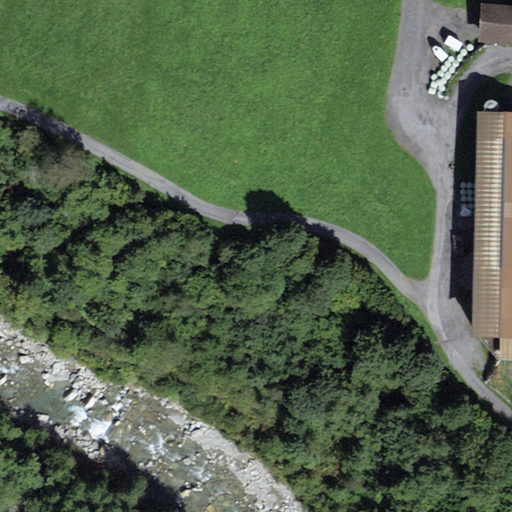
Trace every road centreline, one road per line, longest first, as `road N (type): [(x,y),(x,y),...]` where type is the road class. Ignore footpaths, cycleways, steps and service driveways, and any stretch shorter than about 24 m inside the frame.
road 1 (track): [(436,315),(344,236),(297,221),(210,212),(0,101)]
road 2 (track): [(397,111),(449,186),(436,315)]
road 3 (track): [(436,315),(472,383),(511,415)]
